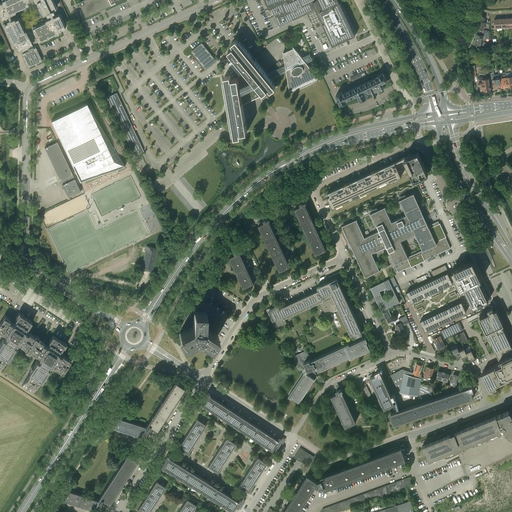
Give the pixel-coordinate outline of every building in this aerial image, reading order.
[(1,0),(2,1),(0,2),(0,14),(1,18),(4,17),(7,23),(4,24),(14,44),(15,43),(19,51),(21,49),(23,53),(22,53),(29,67),(42,61),(35,47),(37,46),(37,45),(32,47),(31,45),(32,44),(28,36),(27,36),(27,34),(26,34),(27,33),(25,32),(26,31),(24,31),(18,18),(14,19),(13,17),(11,18),(9,14),(16,11),(15,10),(28,4),(26,1),(27,0),(33,0),(34,1),(35,1),(36,1),(42,14),(45,12),(46,15),(49,14),(51,17),(50,18),(50,19),(48,18),(48,20),(47,19),(46,20),(45,20),(45,22),(32,28),(38,41),(58,32),(57,31),(64,27),(58,14),(55,15),(53,12),(54,11),(52,9),(55,8),(51,0),(1,0)] [(84,0),(78,3),(85,18),(123,0),(84,0)] [(264,0),(269,9),(270,8),(279,27),(315,10),(332,46),(355,35),(340,2),(338,0),(264,0)] [(484,18),(481,16),(479,22),(478,21),(476,26),(477,27),(477,28),(483,30),(485,23),(484,23),(485,22),(484,22),(484,21),(484,20),(484,18)] [(510,27),(510,18),(501,19),(502,27),(510,27)] [(483,37),(482,36),(476,34),(473,44),(479,46),(481,39),(485,40),(486,38),(491,39),(490,36),(484,34),(483,37)] [(268,78),(266,76),(236,39),(231,43),(234,46),(228,51),(249,76),(245,78),(243,76),(241,78),(242,79),(238,81),(238,78),(231,79),(230,75),(224,76),(233,132),(234,138),(240,136),(240,133),(247,132),(242,104),(241,97),(253,92),(254,94),(257,92),(256,90),(259,89),(263,93),(268,88),(271,91),(275,87),(268,78)] [(283,52),(285,67),(286,70),(287,73),(289,84),(288,84),(290,91),(289,88),(316,75),(319,78),(314,72),(307,64),(305,61),(310,59),(309,56),(303,59),(302,58),(299,54),(294,47),(293,47),(294,48),(284,53),(283,52)] [(215,61),(213,58),(208,62),(203,66),(204,67),(206,69),(212,63),(215,61)] [(278,66),(279,68),(280,69),(266,76),(268,78),(286,70),(285,67),(283,68),(282,66),(281,64),(281,65),(278,66)] [(499,78),(496,79),(495,76),(494,72),(491,72),(492,79),(494,88),(496,88),(497,88),(497,89),(498,89),(500,89),(500,88),(501,88),(499,78)] [(343,92),(336,95),(340,104),(347,101),(346,100),(357,94),(360,100),(366,97),(371,95),(373,94),(373,95),(375,96),(376,96),(376,94),(376,93),(383,90),(382,89),(384,88),(382,83),(387,80),(383,73),(376,76),(377,77),(343,93),(343,92)] [(477,75),(478,79),(479,84),(480,84),(481,90),(484,89),(484,90),(485,90),(485,91),(486,92),(489,92),(489,90),(489,89),(488,78),(487,78),(487,75),(482,75),(482,74),(477,75)] [(507,87),(505,74),(499,75),(499,78),(501,88),(501,87),(505,87),(507,87)] [(120,103),(115,93),(107,97),(109,101),(110,101),(114,109),(113,109),(127,139),(136,135),(121,103),(120,103)] [(114,153),(111,154),(110,154),(87,104),(51,120),(78,177),(90,172),(99,168),(106,164),(108,168),(118,163),(116,159),(114,153)] [(73,174),(57,142),(44,148),(60,180),(62,185),(63,184),(67,192),(66,193),(68,197),(80,191),(81,191),(75,178),(73,174)] [(332,207),(410,172),(414,180),(428,174),(418,152),(413,154),(377,171),(377,169),(371,172),(372,173),(350,183),(349,182),(344,184),(344,186),(326,194),(332,207)] [(342,226),(365,277),(380,270),(379,270),(372,253),(386,247),(394,263),(393,264),(396,263),(397,265),(395,266),(398,272),(450,248),(438,221),(428,225),(426,220),(429,219),(428,217),(427,216),(424,217),(413,193),(398,200),(399,200),(406,215),(392,222),(385,207),(386,206),(370,213),(370,214),(371,213),(379,231),(364,238),(356,220),(357,220),(357,219),(342,226)] [(299,203),(293,206),(295,208),(294,208),(315,254),(326,249),(325,250),(304,205),(305,204),(305,203),(307,203),(306,201),(304,202),(304,201),(299,203)] [(263,220),(257,223),(258,225),(279,271),(290,266),(289,266),(268,221),(269,221),(269,220),(271,219),(270,217),(268,218),(263,220)] [(157,248),(146,246),(141,269),(147,270),(152,272),(157,248)] [(239,250),(234,252),(228,254),(229,257),(243,288),(254,283),(254,282),(253,283),(239,253),(240,252),(241,251),(241,249),(239,250)] [(473,260),(452,270),(461,289),(464,288),(473,308),(488,301),(479,281),(482,279),(473,260)] [(433,276),(447,269),(445,265),(431,271),(433,276)] [(348,284),(345,286),(339,272),(329,277),(330,280),(317,287),(319,290),(279,308),(278,304),(266,310),(275,328),(286,323),(284,317),(319,300),(326,314),(340,308),(352,334),(354,333),(356,336),(357,335),(357,336),(359,335),(361,334),(362,333),(352,310),(359,307),(357,303),(348,284)] [(448,272),(441,275),(446,286),(453,282),(448,272)] [(441,275),(434,278),(439,289),(446,286),(441,275)] [(397,286),(394,278),(389,280),(392,288),(397,286)] [(434,278),(427,282),(432,292),(439,289),(434,278)] [(381,311),(384,316),(390,313),(387,308),(399,302),(398,301),(395,295),(392,288),(389,280),(371,289),(381,311)] [(427,282),(420,285),(425,295),(432,292),(427,282)] [(420,285),(413,288),(418,299),(425,295),(420,285)] [(75,316),(29,287),(20,300),(30,306),(34,301),(69,325),(75,316)] [(454,287),(415,305),(419,315),(458,297),(454,287)] [(413,288),(407,291),(411,302),(418,299),(413,288)] [(461,301),(454,304),(459,314),(466,311),(461,301)] [(454,304),(448,307),(452,318),(459,314),(454,304)] [(485,315),(479,318),(501,362),(496,364),(497,366),(482,373),(489,389),(497,387),(496,385),(509,378),(508,376),(511,374),(511,347),(501,325),(503,324),(496,310),(494,306),(487,309),(489,313),(485,315)] [(448,307),(441,310),(446,321),(452,318),(448,307)] [(441,310),(434,314),(439,324),(446,321),(441,310)] [(181,329),(183,333),(180,334),(185,343),(198,337),(211,345),(216,336),(210,332),(211,330),(206,320),(204,320),(204,312),(194,312),(193,328),(189,330),(187,326),(181,329)] [(6,336),(5,338),(4,338),(0,343),(0,368),(7,358),(8,358),(16,346),(15,345),(17,342),(19,342),(21,344),(20,345),(27,349),(26,349),(30,352),(30,351),(36,355),(37,354),(39,356),(40,358),(38,360),(37,360),(29,372),(30,373),(22,385),(32,392),(40,380),(41,380),(50,368),(48,367),(50,364),(52,364),(55,366),(54,367),(61,371),(61,370),(64,372),(71,361),(68,360),(69,358),(62,354),(61,355),(59,354),(58,352),(60,349),(61,350),(66,343),(53,335),(49,341),(50,342),(48,345),(47,345),(46,345),(44,344),(44,342),(38,338),(39,338),(35,336),(29,332),(28,333),(25,332),(25,331),(25,330),(27,327),(28,328),(32,321),(20,313),(15,320),(17,320),(15,323),(13,324),(10,322),(11,320),(4,316),(0,322),(0,331),(3,333),(3,332),(6,334),(6,336)] [(390,313),(384,316),(388,324),(394,323),(397,331),(397,332),(396,332),(398,336),(399,335),(400,335),(405,333),(402,326),(405,325),(402,317),(393,321),(390,313)] [(434,314),(427,317),(432,327),(439,324),(434,314)] [(427,317),(420,320),(425,330),(432,327),(427,317)] [(459,322),(440,331),(443,339),(463,330),(459,322)] [(463,331),(458,334),(462,343),(468,340),(463,331)] [(361,334),(359,335),(361,340),(349,345),(348,344),(310,361),(307,356),(304,353),(295,357),(298,364),(296,365),(299,370),(303,369),(304,372),(288,397),(291,399),(292,398),(298,402),(314,378),(311,376),(312,374),(313,374),(315,372),(318,371),(349,356),(350,358),(370,349),(366,342),(367,341),(366,338),(363,339),(361,334)] [(440,334),(432,338),(438,349),(445,345),(440,334)] [(456,344),(450,347),(456,358),(461,356),(459,350),(456,344)] [(464,348),(459,350),(461,356),(463,360),(468,357),(466,352),(464,348)] [(471,350),(466,352),(468,357),(470,361),(475,359),(471,350)] [(432,387),(419,385),(421,375),(419,374),(422,365),(416,363),(413,373),(402,370),(391,375),(390,375),(399,393),(418,396),(431,392),(432,387)] [(430,379),(433,368),(427,367),(425,372),(424,372),(423,375),(424,375),(423,378),(427,379),(427,378),(430,379)] [(376,375),(374,376),(373,373),(368,376),(369,378),(370,378),(384,408),(395,403),(394,404),(380,374),(381,373),(382,372),(381,370),(380,371),(379,370),(374,373),(376,375)] [(444,372),(444,371),(442,371),(438,370),(436,378),(441,380),(444,372)] [(451,381),(454,382),(453,385),(449,384),(448,387),(452,388),(453,387),(455,388),(457,383),(456,383),(458,376),(453,374),(451,381)] [(145,427),(143,431),(146,432),(149,428),(148,428),(150,426),(156,430),(184,388),(183,387),(184,385),(180,382),(178,384),(174,381),(174,382),(175,383),(149,423),(148,422),(145,427)] [(390,424),(393,423),(393,425),(473,398),(471,392),(473,391),(472,386),(471,386),(471,385),(468,385),(469,387),(468,387),(469,388),(392,414),(391,412),(388,413),(389,415),(390,415),(391,418),(388,419),(390,424)] [(341,392),(342,391),(343,390),(342,388),(341,389),(341,388),(336,390),(337,393),(331,395),(331,396),(338,410),(338,411),(345,425),(345,426),(356,421),(355,421),(341,392)] [(273,451),(276,446),(278,447),(279,447),(279,446),(280,446),(281,445),(281,444),(282,443),(282,442),(283,441),(283,440),(283,439),(280,436),(279,437),(278,438),(279,438),(277,440),(276,441),(208,396),(209,394),(207,392),(205,395),(206,395),(201,404),(271,450),(273,451)] [(511,419),(511,420),(508,417),(507,413),(498,417),(497,414),(496,415),(497,416),(455,433),(455,432),(454,432),(451,433),(450,433),(450,435),(422,446),(424,452),(427,451),(429,458),(456,447),(467,475),(511,453),(511,419)] [(129,422),(113,416),(109,427),(125,432),(129,422)] [(187,433),(196,439),(205,425),(200,422),(202,420),(200,418),(198,420),(196,419),(187,433)] [(143,431),(145,427),(129,422),(125,432),(141,437),(143,431)] [(187,433),(178,447),(187,453),(196,439),(187,433)] [(233,442),(234,440),(230,437),(228,439),(226,438),(217,452),(226,458),(235,444),(233,442)] [(282,511),(298,511),(316,484),(318,485),(315,489),(318,491),(325,488),(325,487),(405,458),(405,459),(401,447),(401,448),(398,449),(397,447),(387,450),(388,452),(321,477),(321,476),(321,479),(317,480),(307,474),(282,511)] [(307,464),(311,457),(300,450),(296,457),(307,464)] [(217,452),(208,466),(217,472),(226,458),(217,452)] [(100,495),(97,500),(96,505),(99,506),(102,501),(101,501),(102,499),(109,504),(137,461),(135,460),(137,458),(132,455),(131,457),(127,455),(126,455),(128,456),(102,496),(100,495)] [(167,458),(168,457),(169,456),(167,455),(165,457),(166,457),(160,466),(231,511),(232,511),(234,511),(237,507),(239,507),(239,508),(240,507),(240,506),(242,502),(243,502),(243,501),(244,501),(243,501),(240,497),(238,501),(237,500),(236,502),(167,458)] [(266,463),(257,457),(248,471),(257,477),(266,463)] [(248,471),(238,485),(247,491),(257,477),(248,471)] [(147,495),(156,501),(165,487),(164,487),(161,485),(160,484),(161,482),(159,480),(158,483),(156,481),(147,495)] [(81,495),(65,490),(62,500),(78,505),(81,495)] [(81,495),(78,505),(94,510),(96,505),(97,500),(81,495)] [(147,495),(137,510),(141,511),(148,511),(156,501),(147,495)] [(193,504),(195,502),(190,499),(189,501),(186,500),(178,511),(191,511),(195,505),(193,504)] [(396,505),(398,511),(414,511),(410,500),(396,505)]
